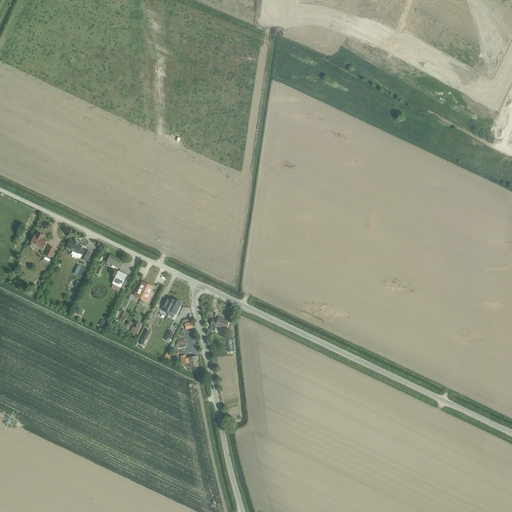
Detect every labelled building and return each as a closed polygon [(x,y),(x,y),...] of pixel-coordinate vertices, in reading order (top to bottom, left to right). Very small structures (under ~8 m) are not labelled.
[(32,241),(31,242),(35,244),(36,245),(38,246),(39,246),(43,248),(46,241),(42,239),(43,238),(43,237),(43,236),(42,235),(39,234),(38,233),(37,233),(37,234),(36,236),(35,235),(34,237),(33,237),(32,240),(32,241)] [(70,240),(66,248),(78,254),(78,253),(83,255),(81,259),(86,262),(91,253),(85,250),(85,251),(81,249),(82,246),(78,244),(78,243),(77,243),(75,242),(74,241),(74,242),(70,240)] [(49,247),(45,255),(50,258),(54,249),(49,247)] [(119,267),(122,261),(110,256),(107,262),(119,267)] [(78,265),(75,271),(78,273),(76,275),(81,277),(85,268),(78,265)] [(112,284),(121,288),(127,276),(118,272),(112,284)] [(138,292),(135,297),(140,299),(147,285),(142,282),(140,287),(140,288),(138,287),(138,286),(135,291),(136,291),(138,292)] [(140,299),(145,302),(148,297),(150,298),(149,298),(150,298),(152,293),(150,292),(152,287),(147,285),(140,299)] [(175,300),(174,301),(168,298),(162,311),(168,314),(175,300)] [(175,314),(181,303),(175,300),(168,314),(169,311),(175,314)] [(217,321),(212,319),(209,330),(214,331),(216,326),(226,329),(228,321),(222,319),(218,318),(217,321)] [(138,324),(134,333),(137,334),(142,325),(138,324)] [(146,330),(139,344),(143,346),(149,332),(146,330)] [(169,331),(165,339),(169,342),(173,333),(169,331)] [(185,340),(177,342),(178,349),(187,347),(185,340)] [(185,356),(180,357),(182,364),(189,363),(191,368),(198,367),(196,359),(197,359),(196,356),(188,358),(186,359),(185,356)]
